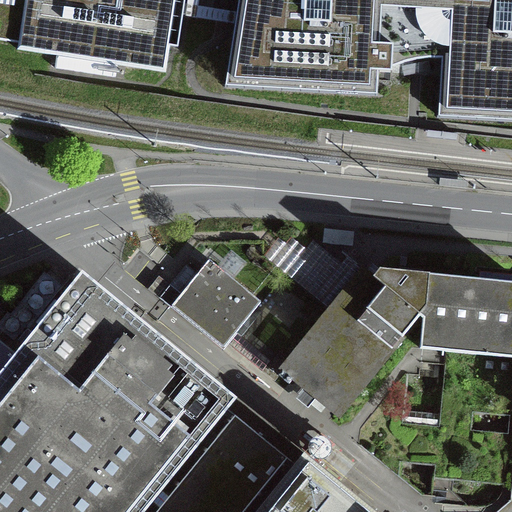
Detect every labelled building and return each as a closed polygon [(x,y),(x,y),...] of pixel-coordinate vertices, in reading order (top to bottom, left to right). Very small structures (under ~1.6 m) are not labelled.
[(0,0),(0,38),(19,41),(24,0),(0,0)] [(24,0),(19,41),(17,50),(166,72),(170,46),(178,47),(183,16),(185,4),(185,0),(24,0)] [(198,7),(198,0),(187,0),(187,5),(185,4),(183,16),(235,24),(236,13),(198,7)] [(377,96),(378,71),(370,70),(372,41),(379,42),(381,4),(381,0),(238,0),(236,13),(235,24),(225,87),(377,96)] [(381,0),(381,4),(379,42),(393,43),(391,67),(401,63),(410,60),(417,58),(427,57),(433,57),(441,57),(444,0),(381,0)] [(511,0),(444,0),(441,57),(438,117),(511,120),(511,0)] [(378,71),(391,71),(391,67),(393,43),(379,42),(372,41),(370,70),(378,71)] [(440,178),(439,185),(467,188),(468,181),(440,178)] [(278,238),(264,255),(329,308),(361,269),(346,257),(339,266),(311,242),(305,249),(291,237),(285,244),(278,238)] [(188,268),(178,280),(187,287),(175,302),(214,334),(223,332),(232,337),(260,302),(209,260),(197,275),(188,268)] [(374,276),(365,269),(280,374),(339,418),(420,316),(419,313),(386,285),(374,276)] [(374,276),(386,285),(419,313),(426,303),(429,274),(379,269),(374,276)] [(63,295),(16,354),(0,372),(0,511),(143,511),(226,410),(236,399),(81,273),(63,295)] [(423,319),(420,350),(511,358),(511,282),(429,274),(426,303),(419,313),(420,316),(423,319)] [(0,320),(0,340),(16,354),(63,295),(44,278),(33,290),(0,320)] [(0,372),(16,354),(0,340),(0,372)] [(235,417),(226,410),(143,511),(256,511),(294,465),(285,458),(235,417)] [(508,416),(474,413),(472,428),(506,432),(508,416)] [(256,511),(363,511),(299,459),(294,465),(256,511)]
